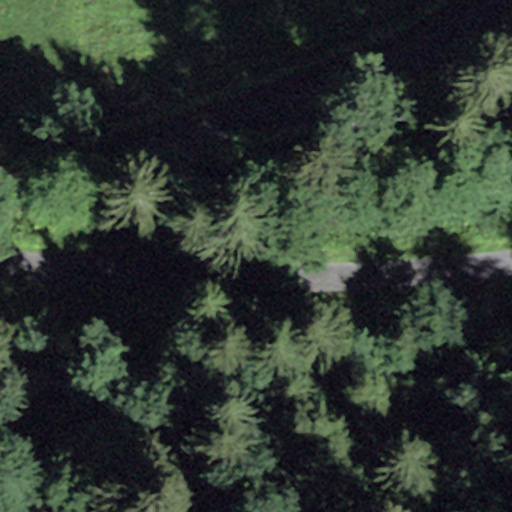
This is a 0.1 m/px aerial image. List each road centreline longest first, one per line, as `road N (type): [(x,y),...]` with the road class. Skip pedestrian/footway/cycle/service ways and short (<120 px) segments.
road 1 (unclassified): [(0,180),(82,171),(212,121),(355,80),(485,0)]
road 2 (unclassified): [(0,254),(295,272),(511,259)]
